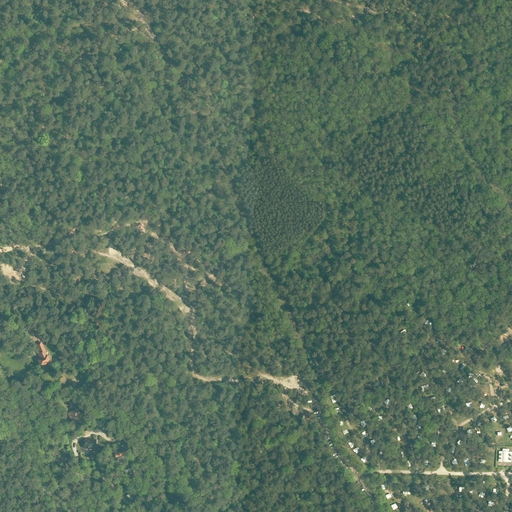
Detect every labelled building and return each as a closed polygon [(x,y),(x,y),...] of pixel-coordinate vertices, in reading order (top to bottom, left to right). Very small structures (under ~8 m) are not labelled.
[(38,353),(41,360),(38,361),(41,367),(50,363),(51,361),(51,360),(51,359),(50,358),(48,357),(48,358),(41,343),(37,345),(40,353),(38,353)] [(334,396),(330,399),(335,405),(339,401),(334,396)] [(80,418),(76,410),(68,414),(72,423),(80,418)] [(359,423),(362,427),(368,424),(365,419),(359,423)] [(86,440),(85,448),(95,449),(96,441),(86,440)] [(124,447),(122,448),(123,452),(115,455),(117,461),(120,460),(119,458),(124,456),(127,456),(124,447)] [(511,463),(511,453),(509,452),(509,450),(503,449),(503,452),(499,452),(499,462),(511,463)] [(132,471),(125,474),(128,480),(134,477),(132,471)] [(133,501),(138,496),(133,491),(126,496),(128,499),(130,497),(133,501)]
